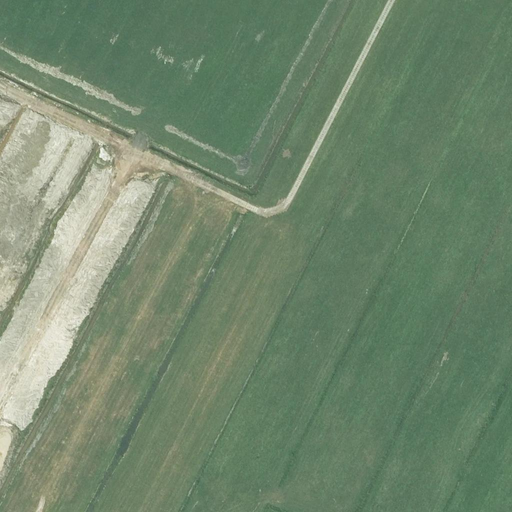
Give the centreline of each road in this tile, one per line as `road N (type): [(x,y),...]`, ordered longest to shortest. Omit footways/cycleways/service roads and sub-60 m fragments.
road 1 (track): [(391,0),(286,205),(261,212),(153,158),(128,165),(0,404)]
road 2 (track): [(153,158),(0,85)]
